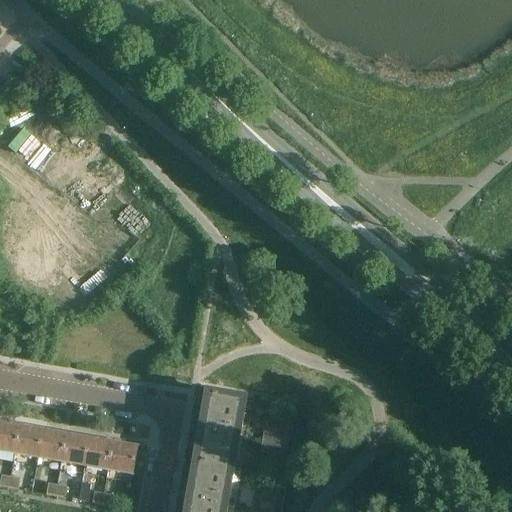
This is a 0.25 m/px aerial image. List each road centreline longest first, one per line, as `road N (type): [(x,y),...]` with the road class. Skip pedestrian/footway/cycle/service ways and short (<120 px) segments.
road 1 (tertiary): [(511,366),(115,0)]
road 2 (residential): [(154,511),(173,410),(0,383)]
